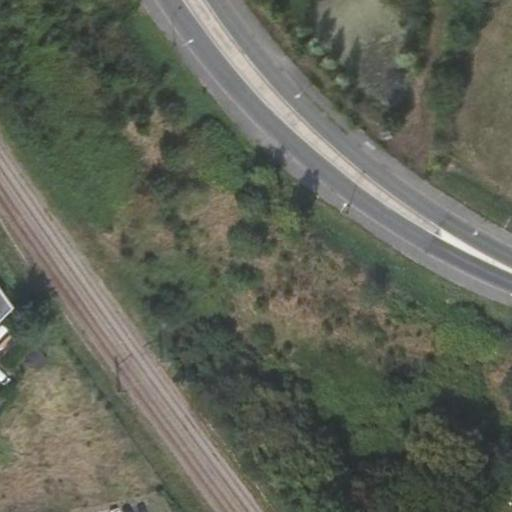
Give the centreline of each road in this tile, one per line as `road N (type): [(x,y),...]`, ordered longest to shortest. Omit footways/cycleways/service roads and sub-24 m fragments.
road 1 (tertiary): [(172,0),(273,124),(356,193),(456,259),(511,281)]
road 2 (tertiary): [(511,255),(370,168),(292,95),(215,0)]
road 3 (track): [(443,0),(424,134)]
